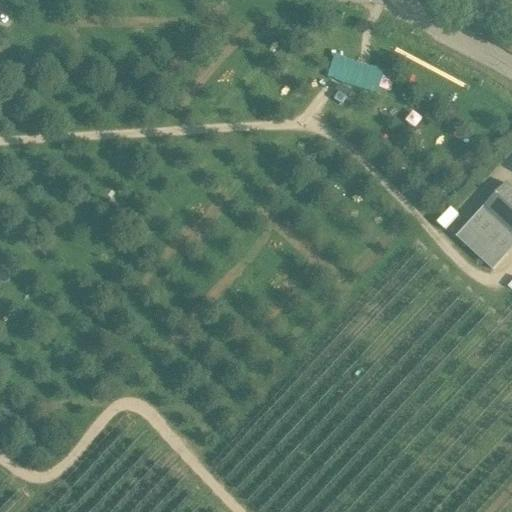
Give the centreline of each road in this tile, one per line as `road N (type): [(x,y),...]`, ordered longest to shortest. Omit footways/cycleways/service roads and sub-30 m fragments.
road 1 (track): [(0,140),(292,126),(337,72),(364,81),(365,32),(382,0)]
road 2 (track): [(236,511),(134,406),(115,412),(52,480)]
road 3 (track): [(442,243),(352,152),(303,121)]
road 4 (unclassified): [(511,69),(393,0)]
